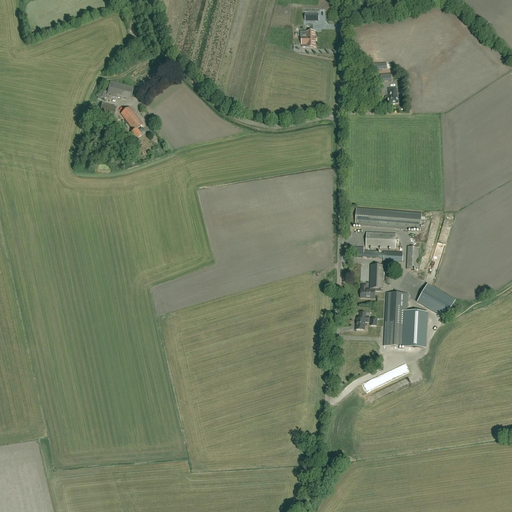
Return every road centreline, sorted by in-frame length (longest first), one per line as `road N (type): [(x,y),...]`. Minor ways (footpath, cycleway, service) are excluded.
road 1 (unclassified): [(306,511),(337,349),(342,114)]
road 2 (unclassified): [(342,114),(266,126),(221,109),(168,54),(151,0)]
